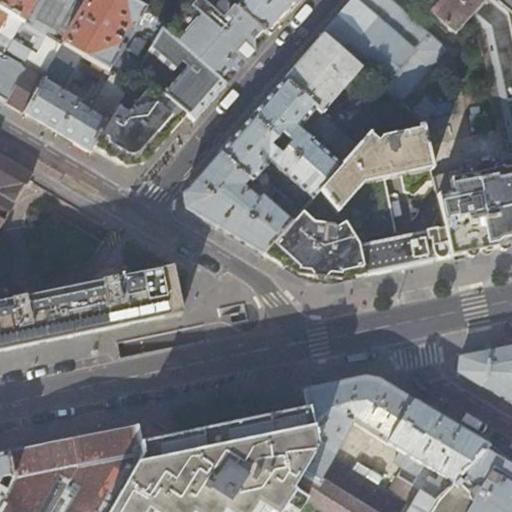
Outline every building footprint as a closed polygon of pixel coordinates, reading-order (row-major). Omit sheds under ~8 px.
[(123,0),(88,0),(84,9),(69,0),(0,0),(0,9),(62,47),(80,57),(90,62),(99,68),(113,76),(127,85),(136,73),(116,63),(112,55),(127,29),(137,25),(157,36),(160,32),(164,25),(141,10),(123,0)] [(123,0),(141,10),(147,0),(123,0)] [(244,63),(267,37),(234,8),(226,2),(223,0),(177,0),(164,25),(160,32),(223,87),(244,63)] [(241,0),(234,8),(267,37),(299,0),(298,0),(241,0)] [(407,91),(442,51),(384,0),(352,0),(333,22),(321,36),(365,75),(411,112),(419,103),(407,91)] [(511,148),(511,33),(508,15),(491,0),(445,0),(432,15),(456,37),(473,18),(485,31),(508,141),(511,143),(511,148)] [(511,0),(491,0),(508,15),(511,33),(511,0)] [(0,100),(24,114),(62,47),(0,9),(0,100)] [(183,65),(188,66),(165,92),(160,87),(161,85),(159,80),(145,68),(148,64),(143,61),(136,73),(151,87),(185,116),(193,121),(208,104),(223,87),(160,32),(157,36),(149,52),(172,73),(181,62),(183,65)] [(361,79),(365,75),(321,36),(299,61),(282,81),(314,110),(320,115),(355,74),(361,79)] [(80,57),(62,47),(24,114),(55,133),(87,152),(91,148),(115,106),(127,85),(113,76),(87,115),(79,109),(82,104),(77,101),(75,102),(59,92),(80,57)] [(99,68),(90,62),(86,69),(95,75),(99,68)] [(325,183),(338,167),(297,130),(314,110),(282,81),(264,101),(250,118),(325,183)] [(151,87),(126,113),(115,106),(91,148),(103,155),(117,164),(148,158),(169,134),(185,116),(151,87)] [(345,160),(356,147),(320,115),(308,128),(345,160)] [(319,191),(325,183),(250,118),(233,137),(218,154),(247,180),(254,185),(269,184),(260,171),(268,162),(311,199),(319,191)] [(373,142),(373,146),(364,138),(356,147),(345,160),(338,167),(325,183),(319,191),(336,214),(357,248),(363,275),(383,271),(411,266),(448,258),(441,230),(433,233),(430,231),(424,232),(424,234),(393,240),(383,192),(381,180),(429,170),(421,132),(373,142)] [(241,187),(247,180),(218,154),(198,178),(182,196),(185,210),(223,232),(262,255),(289,224),(261,198),(259,200),(257,199),(255,200),(242,189),(241,187)] [(11,164),(0,156),(0,224),(31,175),(11,164)] [(511,160),(474,168),(469,163),(465,163),(461,165),(459,171),(432,177),(441,230),(448,258),(467,255),(511,245),(511,160)] [(336,214),(319,191),(311,199),(300,212),(293,219),(289,224),(262,255),(273,261),(290,272),(297,276),(340,281),(351,278),(363,275),(357,248),(336,214)] [(293,219),(300,212),(289,202),(282,210),(293,219)] [(181,314),(171,270),(0,304),(0,351),(8,350),(71,337),(117,327),(164,318),(181,314)] [(511,348),(510,349),(460,359),(458,372),(511,403),(511,348)] [(307,466),(292,491),(324,511),(428,511),(438,496),(486,447),(467,436),(427,412),(375,381),(363,379),(341,384),(305,391),(304,394),(315,452),(307,466)] [(324,511),(292,491),(307,466),(268,443),(277,428),(265,420),(259,428),(252,423),(243,435),(231,427),(226,434),(218,430),(210,442),(198,434),(192,441),(185,436),(176,449),(164,441),(159,448),(152,443),(141,445),(143,454),(109,511),(139,511),(142,509),(147,511),(324,511)] [(141,445),(135,426),(74,439),(6,453),(10,480),(0,497),(0,511),(109,511),(143,454),(141,445)] [(511,511),(511,462),(498,454),(486,447),(438,496),(428,511),(511,511)] [(0,497),(10,480),(6,453),(0,453),(0,497)]
